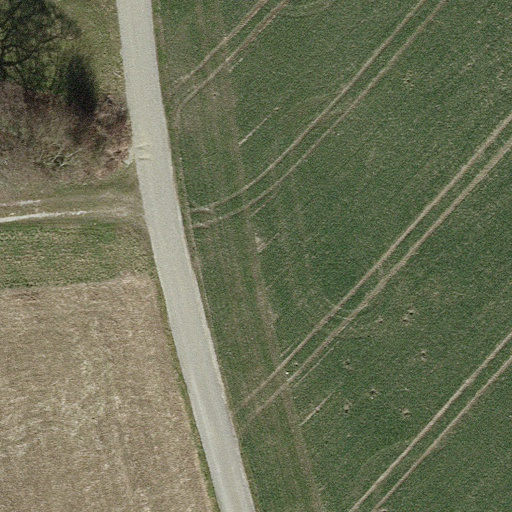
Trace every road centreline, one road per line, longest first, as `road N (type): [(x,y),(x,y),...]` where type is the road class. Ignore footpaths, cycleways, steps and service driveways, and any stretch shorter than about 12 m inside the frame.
road 1 (track): [(244,511),(160,190)]
road 2 (track): [(160,190),(136,0)]
road 3 (track): [(0,216),(160,190)]
